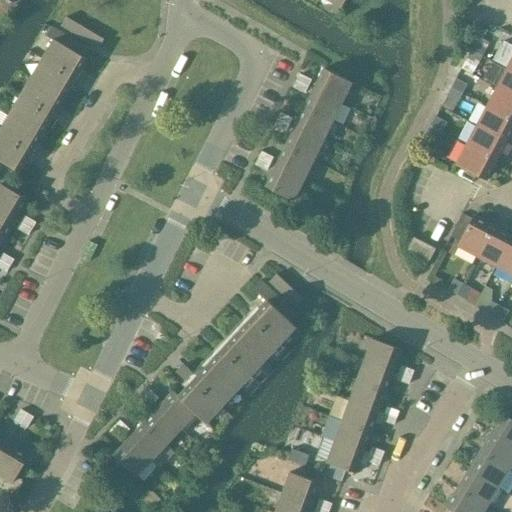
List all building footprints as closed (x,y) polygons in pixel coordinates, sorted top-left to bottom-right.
[(60,27),(98,49),(104,39),(65,17),(60,27)] [(0,128),(0,160),(19,172),(86,59),(83,57),(89,48),(51,26),(46,35),(53,39),(0,128)] [(486,47),(475,41),(471,49),(482,55),(486,47)] [(467,58),(478,64),(482,55),(471,49),(467,58)] [(351,82),(322,68),(312,88),(341,102),(351,82)] [(496,87),(511,95),(511,71),(506,68),(496,87)] [(299,74),(296,80),(308,86),(311,80),(299,74)] [(455,79),(451,88),(462,94),(466,85),(455,79)] [(292,88),(304,93),(308,86),(296,80),(292,88)] [(485,106),(511,120),(511,95),(496,87),(485,106)] [(341,102),(312,88),(303,108),(331,122),(341,102)] [(446,96),(457,102),(462,94),(451,88),(446,96)] [(511,129),(511,120),(485,106),(475,125),(506,141),(511,129)] [(303,108),(293,127),(322,141),(331,122),(303,108)] [(292,118),(280,112),(277,119),(289,125),(292,118)] [(446,123),(435,118),(431,126),(441,132),(446,123)] [(274,126),(285,132),(289,125),(277,119),(274,126)] [(506,141),(475,125),(465,144),(495,161),(506,141)] [(426,134),(437,140),(441,132),(431,126),(426,134)] [(293,127),(284,146),(312,160),(322,141),(293,127)] [(455,164),(485,180),(495,161),(465,144),(455,164)] [(312,160),(284,146),(274,165),(303,179),(312,160)] [(261,151),(258,157),(270,163),(273,157),(261,151)] [(255,165),(266,170),(270,163),(258,157),(255,165)] [(265,185),(293,199),(303,179),(274,165),(265,185)] [(26,200),(0,184),(0,210),(15,219),(26,200)] [(15,219),(0,210),(0,235),(4,238),(15,219)] [(472,215),(456,245),(476,256),(492,225),(472,215)] [(35,223),(24,216),(20,222),(31,229),(35,223)] [(28,235),(31,229),(20,222),(17,228),(28,235)] [(492,225),(476,256),(495,266),(511,235),(492,225)] [(511,235),(495,266),(511,274),(511,235)] [(406,249),(428,261),(435,248),(412,237),(406,249)] [(2,253),(0,256),(0,260),(9,266),(13,260),(2,253)] [(0,268),(6,272),(9,266),(0,260),(0,268)] [(269,282),(295,307),(302,299),(276,274),(269,282)] [(260,279),(253,288),(267,301),(179,394),(174,390),(158,407),(182,428),(196,412),(207,422),(296,326),(291,321),(298,314),(260,279)] [(454,279),(448,290),(456,294),(462,283),(454,279)] [(465,299),(470,288),(462,283),(456,294),(465,299)] [(491,301),(485,312),(493,317),(499,306),(491,301)] [(501,321),(507,310),(499,306),(493,317),(501,321)] [(401,349),(372,339),(364,360),(393,370),(401,349)] [(393,370),(364,360),(357,380),(386,390),(393,370)] [(413,371),(401,366),(399,372),(411,377),(413,371)] [(396,379),(408,384),(411,377),(399,372),(396,379)] [(386,390),(357,380),(349,400),(378,411),(386,390)] [(158,398),(149,389),(139,399),(148,408),(158,398)] [(378,411),(349,400),(342,421),(371,431),(378,411)] [(182,428),(158,407),(143,423),(167,444),(182,428)] [(398,411),(386,407),(384,413),(396,417),(398,411)] [(20,410),(14,421),(21,425),(27,414),(20,410)] [(381,420),(393,424),(396,417),(384,413),(381,420)] [(511,418),(503,413),(491,432),(511,444),(511,418)] [(33,417),(27,414),(21,425),(26,428),(33,417)] [(129,429),(119,421),(110,431),(119,440),(129,429)] [(342,421),(335,441),(364,451),(371,431),(342,421)] [(143,423),(129,438),(152,460),(167,444),(143,423)] [(511,444),(491,432),(479,451),(510,469),(511,465),(511,444)] [(0,459),(9,444),(0,438),(0,459)] [(114,454),(137,476),(152,460),(129,438),(114,454)] [(327,462),(356,472),(364,451),(335,441),(327,462)] [(0,475),(12,483),(29,456),(9,444),(0,459),(0,475)] [(384,451),(372,447),(369,453),(381,458),(384,451)] [(479,451),(468,470),(498,488),(510,469),(479,451)] [(367,460),(379,465),(381,458),(369,453),(367,460)] [(468,470),(457,488),(487,507),(498,488),(468,470)] [(320,483),(291,472),(283,493),(313,504),(320,483)] [(446,506),(455,511),(483,511),(487,507),(457,488),(446,506)] [(283,493),(276,511),(309,511),(313,504),(283,493)] [(319,499),(317,505),(329,510),(331,504),(319,499)]
